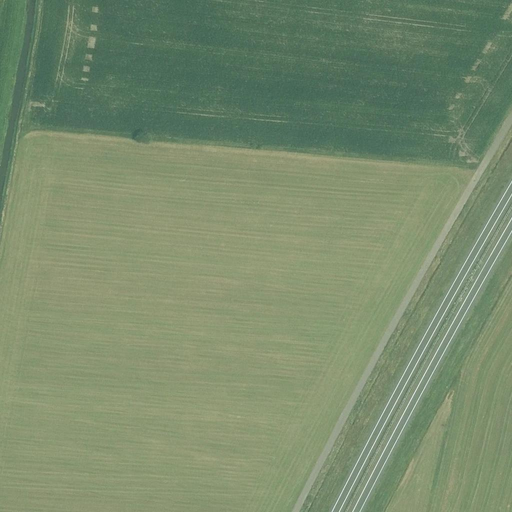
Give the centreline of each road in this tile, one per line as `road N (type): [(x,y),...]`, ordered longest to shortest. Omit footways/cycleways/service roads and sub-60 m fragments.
road 1 (unclassified): [(511,117),(295,511)]
road 2 (trunk): [(511,190),(335,511)]
road 3 (trunk): [(356,511),(511,226)]
